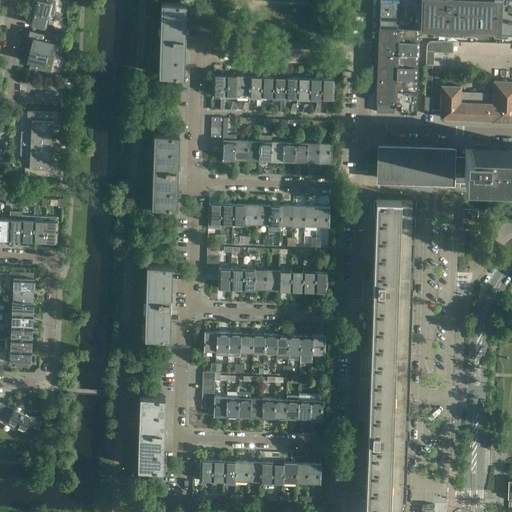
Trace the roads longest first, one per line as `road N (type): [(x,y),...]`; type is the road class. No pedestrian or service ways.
road 1 (tertiary): [(472,511),(481,326),(511,268)]
road 2 (unclassified): [(0,383),(48,385),(56,251),(0,247)]
road 3 (residential): [(183,438),(354,446)]
road 4 (residential): [(358,314),(192,308)]
road 5 (residential): [(197,182),(362,187)]
road 6 (residential): [(366,51),(208,51)]
road 7 (residential): [(511,134),(364,130)]
road 8 (residential): [(62,99),(18,97),(8,88),(11,0)]
road 9 (residential): [(197,182),(196,63),(208,51)]
road 10 (residential): [(183,438),(184,321),(192,308)]
road 11 (residential): [(354,446),(358,314)]
road 12 (residential): [(358,314),(362,187)]
road 13 (residential): [(192,308),(197,182)]
